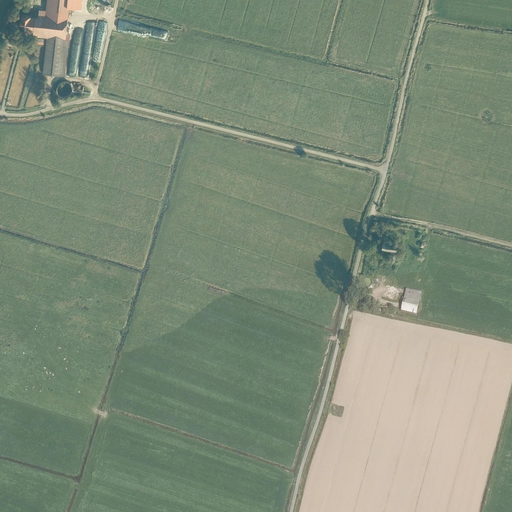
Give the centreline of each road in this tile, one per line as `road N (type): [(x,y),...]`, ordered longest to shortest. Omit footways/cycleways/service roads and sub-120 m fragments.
road 1 (unclassified): [(386,170),(95,95),(0,113)]
road 2 (unclassified): [(290,511),(386,170)]
road 3 (unclassified): [(386,170),(427,0)]
